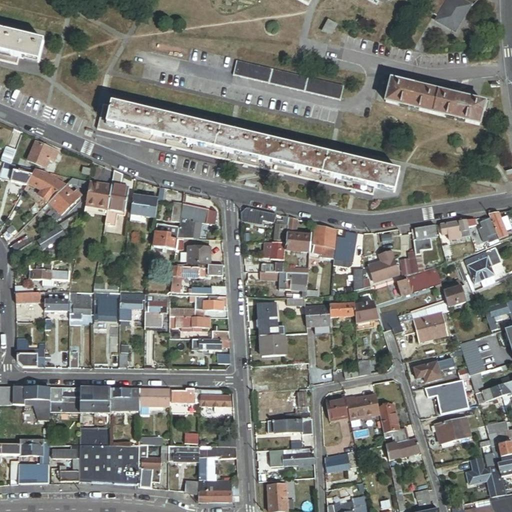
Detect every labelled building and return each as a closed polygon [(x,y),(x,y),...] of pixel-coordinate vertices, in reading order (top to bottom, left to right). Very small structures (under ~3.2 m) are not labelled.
[(313,0),(287,0),(307,11),(313,0)] [(454,36),(472,6),(461,0),(432,0),(424,13),(437,21),(435,24),(454,36)] [(335,31),(326,26),(319,39),(330,41),(335,31)] [(0,54),(21,60),(40,64),(46,43),(0,32),(0,54)] [(0,62),(19,67),(21,60),(0,54),(0,62)] [(342,101),(345,86),(237,61),(234,76),(342,101)] [(485,106),(391,84),(386,106),(480,128),(485,106)] [(106,126),(375,190),(396,195),(401,173),(111,104),(110,107),(106,126)] [(374,197),(375,190),(106,126),(110,107),(103,105),(97,131),(374,197)] [(29,164),(33,166),(46,171),(51,161),(55,163),(59,154),(37,145),(29,164)] [(11,167),(15,156),(5,153),(1,164),(4,165),(11,167)] [(33,166),(31,171),(36,172),(45,174),(46,171),(33,166)] [(35,174),(35,173),(17,169),(16,169),(12,170),(11,173),(13,174),(32,178),(35,174)] [(91,179),(93,172),(85,170),(83,178),(91,179)] [(3,172),(2,171),(0,176),(0,182),(10,185),(13,174),(11,173),(3,172)] [(122,188),(123,176),(115,173),(113,186),(108,211),(107,218),(106,226),(116,228),(118,212),(126,213),(129,189),(122,188)] [(13,174),(10,185),(11,185),(26,188),(32,178),(13,174)] [(40,198),(48,205),(49,204),(65,189),(45,177),(35,174),(32,178),(27,186),(41,193),(40,198)] [(89,191),(90,184),(73,180),(69,184),(79,186),(78,188),(89,191)] [(108,211),(113,186),(91,183),(90,184),(89,191),(87,208),(108,211)] [(74,195),(66,187),(65,189),(49,204),(62,217),(79,200),(74,195)] [(134,199),(131,218),(155,221),(158,203),(134,199)] [(183,207),(183,206),(174,204),(171,223),(180,225),(181,221),(183,207)] [(190,208),(183,207),(181,221),(187,222),(190,208)] [(108,211),(87,208),(86,209),(86,214),(107,218),(108,211)] [(196,209),(190,208),(187,222),(193,223),(196,209)] [(86,209),(68,222),(71,227),(80,221),(84,221),(86,214),(86,209)] [(193,223),(195,223),(200,224),(203,210),(196,209),(193,223)] [(209,212),(203,210),(200,224),(207,225),(209,212)] [(242,215),(242,223),(262,227),(262,224),(275,227),(278,217),(248,210),(242,215)] [(218,213),(209,212),(207,225),(215,227),(218,213)] [(501,220),(498,214),(488,216),(492,224),(501,220)] [(131,218),(130,225),(155,228),(155,221),(131,218)] [(297,222),(288,219),(287,228),(287,235),(296,236),(297,222)] [(479,223),(481,227),(488,242),(489,244),(497,241),(488,219),(479,223)] [(502,222),(501,220),(492,224),(497,236),(506,232),(502,222)] [(502,222),(506,232),(507,235),(511,232),(511,231),(507,220),(502,222)] [(181,221),(180,225),(180,229),(178,240),(193,241),(195,223),(193,223),(187,222),(181,221)] [(467,227),(466,221),(458,222),(460,233),(468,231),(467,227)] [(71,227),(68,222),(60,227),(64,232),(71,227)] [(460,233),(458,222),(440,226),(441,236),(447,235),(460,233)] [(180,229),(157,226),(156,234),(171,236),(173,236),(173,241),(178,241),(178,240),(180,229)] [(287,228),(283,227),(279,227),(276,227),(275,243),(286,243),(287,235),(287,228)] [(435,227),(414,230),(416,242),(431,239),(437,238),(435,227)] [(488,242),(481,227),(478,229),(484,244),(488,242)] [(19,235),(12,228),(2,237),(3,238),(3,239),(4,239),(5,240),(5,241),(6,242),(6,243),(7,244),(8,245),(19,235)] [(335,252),(336,233),(315,228),(313,246),(315,247),(323,249),(335,252)] [(59,229),(38,243),(43,251),(65,237),(59,229)] [(448,240),(470,236),(468,231),(460,233),(447,235),(448,240)] [(497,236),(499,241),(508,238),(507,235),(506,232),(497,236)] [(154,249),(178,252),(178,251),(179,241),(178,241),(173,241),(170,240),(171,236),(156,234),(154,249)] [(296,236),(287,235),(286,243),(286,246),(286,250),(286,253),(310,255),(311,238),(296,236)] [(347,242),(344,241),(341,253),(338,252),(335,263),(353,265),(356,238),(348,236),(347,242)] [(341,253),(344,241),(338,239),(335,263),(338,252),(341,253)] [(416,242),(413,242),(415,255),(418,276),(423,274),(421,255),(433,253),(431,239),(416,242)] [(17,255),(27,248),(22,241),(12,248),(17,255)] [(275,245),(271,245),(270,262),(284,263),(286,250),(286,246),(275,245)] [(442,247),(445,258),(451,256),(448,246),(442,247)] [(323,249),(315,247),(314,253),(313,255),(321,257),(322,252),(323,249)] [(189,267),(211,268),(212,249),(190,248),(189,267)] [(334,263),(335,252),(323,249),(322,252),(325,253),(324,258),(323,260),(334,263)] [(486,255),(488,260),(492,270),(501,266),(495,251),(486,255)] [(382,264),(369,267),(373,285),(398,279),(392,255),(380,258),(382,264)] [(407,279),(418,276),(415,255),(408,257),(409,260),(413,259),(413,263),(409,263),(400,264),(402,280),(407,279)] [(467,269),(488,260),(486,255),(465,263),(467,269)] [(492,270),(488,260),(467,269),(475,287),(481,285),(493,280),(495,279),(492,270)] [(43,267),(42,265),(30,268),(30,271),(30,281),(33,281),(34,272),(37,272),(37,269),(42,269),(43,267)] [(461,283),(467,280),(460,265),(455,268),(461,283)] [(280,275),(283,275),(284,270),(284,267),(249,266),(248,274),(280,275)] [(189,267),(187,267),(187,268),(178,267),(178,269),(193,270),(200,270),(200,280),(205,280),(206,274),(209,275),(209,277),(224,278),(224,268),(211,268),(189,267)] [(178,269),(175,269),(173,279),(181,279),(185,279),(192,280),(193,270),(178,269)] [(34,272),(33,281),(45,282),(52,282),(52,272),(37,272),(34,272)] [(70,273),(52,272),(52,282),(55,282),(70,283),(70,273)] [(440,285),(436,272),(406,281),(407,283),(411,297),(435,290),(441,288),(440,285)] [(280,283),(280,275),(248,274),(248,282),(280,283)] [(364,282),(364,274),(354,274),(353,293),(364,291),(364,290),(364,282)] [(307,294),(309,276),(283,275),(280,275),(280,283),(280,292),(285,292),(302,294),(301,297),(301,300),(305,300),(306,294),(307,294)] [(444,296),(461,290),(458,280),(440,285),(441,288),(444,296)] [(483,291),(495,286),(493,280),(481,285),(483,291)] [(411,297),(407,283),(397,286),(402,300),(411,297)] [(212,289),(212,295),(227,295),(226,287),(212,287),(212,289)] [(441,288),(435,290),(438,299),(444,297),(444,296),(441,288)] [(447,305),(449,311),(466,306),(461,290),(444,296),(444,297),(447,305)] [(54,294),(46,295),(46,303),(54,302),(54,294)] [(93,316),(93,294),(82,294),(82,298),(74,298),(74,316),(83,316),(93,316)] [(17,296),(16,296),(16,306),(41,305),(41,295),(21,296),(17,296)] [(171,297),(146,296),(146,303),(146,304),(149,304),(168,305),(171,305),(171,297)] [(204,299),(204,298),(197,298),(197,304),(197,311),(171,311),(171,320),(178,320),(192,320),(206,320),(206,313),(204,313),(204,303),(204,299)] [(337,298),(331,299),(329,299),(330,303),(330,308),(337,307),(337,298)] [(99,301),(97,301),(96,321),(117,322),(117,317),(99,317),(99,301)] [(117,317),(117,301),(99,301),(99,317),(117,317)] [(295,301),(287,301),(287,309),(306,309),(305,305),(305,301),(301,301),(295,301)] [(54,302),(46,303),(46,314),(68,314),(68,302),(54,302)] [(141,311),(142,302),(122,302),(122,311),(134,311),(141,311)] [(224,313),(225,304),(204,303),(204,313),(206,313),(224,313)] [(330,308),(330,303),(305,305),(306,309),(307,326),(331,323),(331,321),(330,308)] [(511,303),(485,312),(491,335),(498,333),(495,325),(494,321),(502,318),(510,316),(511,313),(511,303)] [(149,304),(146,304),(145,329),(162,330),(163,316),(149,315),(149,304)] [(168,305),(149,304),(149,315),(163,316),(168,316),(168,305)] [(443,316),(449,314),(449,311),(447,305),(426,311),(429,321),(443,316)] [(261,339),(285,337),(284,328),(278,328),(276,306),(259,307),(261,339)] [(356,319),(355,306),(337,307),(330,308),(331,321),(356,319)] [(376,311),(375,306),(356,307),(356,319),(356,323),(374,322),(380,322),(376,311)] [(134,311),(122,311),(121,324),(134,325),(134,311)] [(401,325),(405,339),(417,335),(419,341),(433,337),(434,340),(449,336),(443,316),(429,321),(426,311),(399,320),(401,325)] [(396,312),(381,317),(386,330),(392,328),(401,325),(399,320),(396,312)] [(192,320),(178,320),(178,331),(182,331),(188,331),(192,331),(192,320)] [(211,331),(211,320),(206,320),(192,320),(192,331),(211,331)] [(230,342),(230,334),(213,333),(213,342),(222,342),(230,342)] [(286,358),(285,337),(261,339),(262,359),(286,358)] [(29,340),(18,340),(18,356),(29,356),(29,351),(29,340)] [(198,342),(192,342),(192,353),(200,353),(200,345),(198,345),(198,342)] [(222,350),(222,342),(213,342),(200,342),(200,345),(200,353),(222,353),(222,350)] [(222,350),(231,350),(230,342),(222,342),(222,350)] [(41,354),(45,354),(45,352),(45,351),(29,351),(29,356),(38,356),(38,359),(41,359),(41,354)] [(62,352),(61,370),(69,370),(69,352),(62,352)] [(80,355),(71,355),(71,370),(79,371),(80,355)] [(24,370),(38,370),(38,359),(38,356),(29,356),(18,356),(19,364),(24,370)] [(129,357),(121,357),(121,369),(129,370),(129,357)] [(462,358),(456,360),(459,368),(461,367),(464,366),(462,358)] [(359,377),(368,376),(370,361),(358,362),(359,377)] [(437,365),(414,370),(417,382),(425,380),(426,386),(441,382),(437,365)] [(344,380),(359,377),(357,368),(342,371),(344,380)] [(275,377),(275,369),(264,370),(264,372),(261,372),(262,382),(275,381),(275,377)] [(288,369),(275,369),(275,377),(283,377),(288,376),(288,373),(288,369)] [(484,395),(478,377),(470,380),(476,398),(482,396),(484,395)] [(511,396),(511,386),(499,390),(502,400),(507,398),(511,396)] [(14,390),(0,389),(0,407),(14,407),(14,390)] [(26,390),(14,390),(14,407),(25,408),(26,402),(26,391),(26,390)] [(81,390),(51,390),(51,391),(51,403),(51,415),(81,415),(81,390)] [(111,391),(81,390),(81,415),(111,416),(111,413),(111,391)] [(502,400),(499,390),(484,395),(482,396),(485,405),(502,400)] [(26,391),(26,402),(51,403),(51,391),(26,391)] [(141,391),(111,391),(111,413),(141,413),(141,409),(141,391)] [(171,392),(141,391),(141,409),(150,409),(171,409),(171,392)] [(182,406),(182,394),(173,394),(173,405),(182,406)] [(308,394),(301,394),(298,394),(299,398),(299,409),(309,408),(308,394)] [(485,405),(482,396),(476,398),(479,407),(485,405)] [(379,410),(376,397),(356,401),(355,399),(346,401),(350,418),(351,420),(351,422),(381,417),(379,410)] [(210,399),(201,399),(201,406),(201,410),(214,410),(220,410),(233,410),(232,400),(224,399),(210,399)] [(346,401),(346,399),(326,403),(331,422),(350,418),(346,401)] [(393,407),(379,410),(381,417),(385,436),(399,433),(398,431),(393,407)] [(303,421),(311,420),(310,413),(309,413),(309,408),(299,409),(296,409),(296,415),(286,415),(287,422),(295,421),(303,421)] [(150,409),(141,409),(141,413),(141,417),(149,417),(150,409)] [(314,436),(313,420),(311,420),(303,421),(304,433),(304,437),(314,436)] [(304,433),(303,421),(295,421),(295,422),(274,424),(274,423),(268,423),(269,435),(304,433)] [(435,427),(437,434),(439,446),(440,446),(452,444),(470,441),(466,422),(435,427)] [(506,425),(485,429),(488,438),(498,436),(509,434),(506,425)] [(387,446),(408,442),(405,429),(398,431),(399,433),(385,436),(387,446)] [(111,431),(80,430),(80,438),(80,448),(80,466),(80,473),(80,484),(110,484),(110,448),(111,431)] [(511,443),(511,433),(509,434),(498,436),(500,446),(510,444),(511,443)] [(75,438),(50,438),(50,442),(50,448),(75,448),(75,438)] [(237,450),(237,440),(220,440),(220,450),(221,450),(237,450)] [(420,454),(416,440),(386,447),(390,461),(420,454)] [(511,445),(492,450),(492,451),(495,460),(496,462),(511,458),(511,445)] [(20,447),(2,447),(2,458),(21,458),(21,447),(20,448),(20,447)] [(44,448),(21,447),(21,458),(43,459),(44,459),(44,448)] [(50,452),(50,448),(44,448),(44,459),(43,459),(43,467),(35,467),(33,468),(33,474),(33,486),(40,486),(49,486),(50,460),(50,452)] [(140,485),(140,449),(110,448),(110,484),(140,485)] [(220,450),(200,450),(200,456),(200,460),(208,460),(222,460),(221,450),(220,450)] [(237,450),(221,450),(222,460),(222,462),(238,462),(237,450)] [(316,462),(315,450),(303,450),(292,451),(270,453),(271,469),(300,467),(300,463),(315,462),(316,462)] [(77,452),(53,452),(53,460),(77,461),(77,452)] [(361,467),(357,452),(348,454),(351,469),(361,467)] [(348,454),(326,459),(326,464),(327,464),(329,474),(351,469),(348,454)] [(200,460),(200,456),(174,455),(173,464),(200,465),(200,460)] [(143,460),(142,471),(153,471),(162,471),(162,464),(162,461),(161,461),(146,460),(143,460)] [(208,460),(200,460),(200,465),(200,484),(200,494),(208,494),(208,483),(208,475),(208,465),(208,460)] [(496,462),(495,460),(485,463),(488,470),(498,468),(497,467),(496,462)] [(11,482),(19,481),(20,466),(20,463),(12,462),(11,482)] [(511,463),(497,467),(498,468),(500,477),(511,474),(511,463)] [(19,487),(25,487),(25,474),(33,474),(33,468),(35,467),(20,466),(19,481),(19,487)] [(467,474),(469,486),(488,482),(486,472),(495,470),(500,495),(491,496),(491,500),(506,496),(505,491),(500,477),(498,468),(488,470),(467,474)] [(500,495),(495,470),(486,472),(491,496),(500,495)] [(142,471),(141,490),(152,491),(152,484),(153,471),(142,471)] [(153,471),(152,484),(161,484),(162,471),(153,471)] [(80,484),(80,473),(74,473),(66,473),(61,472),(61,483),(80,484)] [(400,511),(403,511),(407,511),(399,475),(393,477),(400,511)] [(187,494),(200,497),(200,494),(200,484),(187,483),(187,494)] [(208,483),(208,494),(232,494),(232,484),(232,483),(217,483),(215,483),(208,483)] [(288,511),(288,502),(287,486),(268,487),(269,511),(288,511)] [(418,501),(419,500),(430,498),(429,491),(417,493),(418,501)] [(200,497),(200,505),(232,505),(232,498),(232,494),(208,494),(200,494),(200,497)] [(511,511),(511,495),(506,496),(491,500),(490,500),(492,507),(493,511),(511,511)] [(370,511),(367,496),(353,499),(354,502),(355,510),(355,511),(370,511)] [(430,498),(419,500),(421,508),(432,505),(430,498)] [(463,505),(465,505),(463,499),(451,502),(453,507),(463,505)] [(343,511),(355,510),(354,502),(335,506),(335,511),(343,511)]
